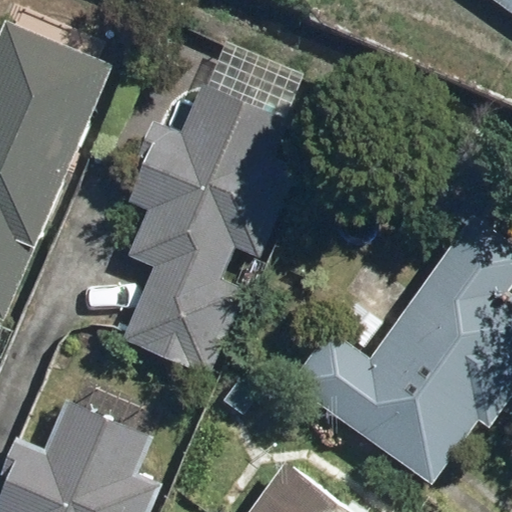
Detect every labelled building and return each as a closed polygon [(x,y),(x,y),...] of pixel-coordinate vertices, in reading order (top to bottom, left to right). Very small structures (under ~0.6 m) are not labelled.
[(511,0),(499,0),(511,9),(511,0)] [(0,312),(10,317),(121,63),(16,17),(0,53),(0,312)] [(208,80),(186,129),(159,118),(143,154),(151,157),(134,197),(155,206),(135,252),(161,263),(129,335),(213,372),(251,286),(227,276),(242,244),(263,253),(302,165),(278,154),(294,117),(208,80)] [(511,234),(488,216),(511,183),(511,163),(441,134),(394,196),(471,224),(375,356),(335,326),(296,379),(436,480),(484,415),(496,424),(511,402),(511,234)] [(72,395),(50,445),(23,433),(7,470),(15,473),(0,507),(0,511),(152,511),(166,480),(142,470),(158,433),(72,395)] [(365,511),(292,458),(252,511),(365,511)]
